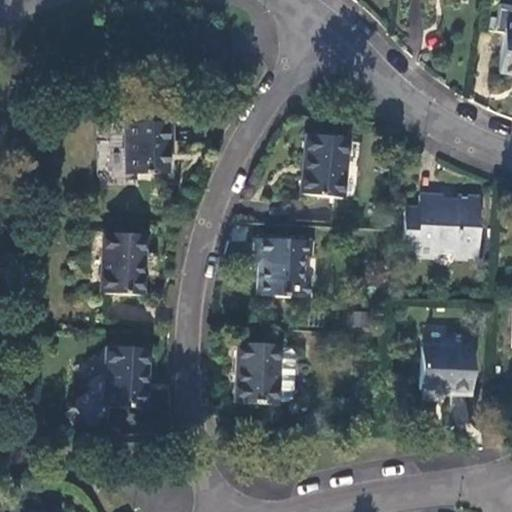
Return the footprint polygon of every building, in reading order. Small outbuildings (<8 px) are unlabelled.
[(511,8),(499,6),(496,30),(504,32),(499,72),(511,73),(511,8)] [(123,123),(125,175),(168,174),(167,155),(170,155),(169,121),(123,123)] [(346,139),(304,134),(298,194),(340,198),(346,139)] [(476,256),(479,197),(456,196),(456,202),(441,201),(442,195),(420,194),(418,206),(405,205),(403,247),(416,247),(416,253),(439,254),(440,244),(459,246),(459,255),(476,256)] [(144,237),(102,233),(99,294),(141,296),(144,237)] [(312,243),(253,240),(253,264),(257,264),(256,296),(309,298),(310,282),(301,281),(302,258),(311,258),(312,243)] [(459,260),(459,255),(459,246),(440,244),(439,254),(439,258),(442,262),(454,263),(459,260)] [(278,346),(237,343),(235,403),(276,406),(276,402),(278,348),(278,346)] [(471,346),(421,343),(418,386),(438,387),(438,389),(470,391),(471,346)] [(148,349),(106,347),(105,370),(104,406),(146,408),(148,349)] [(289,349),(278,348),(276,402),(286,402),(293,397),(294,356),(289,349)] [(89,389),(74,401),(74,407),(89,427),(103,417),(104,406),(105,370),(85,385),(89,389)]
